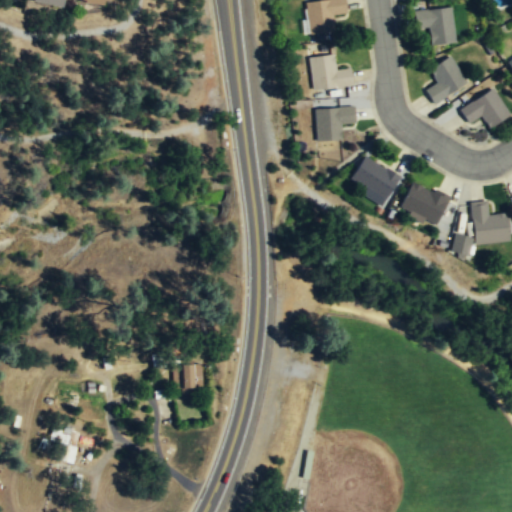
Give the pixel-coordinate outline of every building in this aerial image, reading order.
[(63,8),(64,0),(33,0),(33,4),(63,8)] [(346,12),(344,0),(318,0),(305,2),(309,34),(334,30),(332,15),(346,12)] [(411,11),(413,28),(426,26),(428,45),(453,41),(449,6),(411,11)] [(308,57),(312,89),(351,85),(350,68),(335,70),(333,53),(308,57)] [(464,81),(448,54),(426,68),(434,82),(422,89),(426,97),(432,103),(464,81)] [(486,127),(507,113),(490,87),(457,109),(465,123),(478,115),(486,127)] [(340,140),(340,123),(355,122),(353,107),(313,109),(315,140),(340,140)] [(347,178),(381,200),(397,177),(362,155),(353,166),(347,178)] [(433,224),(447,195),(433,188),(431,192),(409,181),(397,207),(433,224)] [(507,241),(503,212),(486,214),(484,200),(467,201),(472,244),(507,241)] [(467,256),(471,238),(453,233),(448,251),(467,256)] [(194,388),(194,360),(174,360),(174,388),(194,388)] [(72,472),(74,432),(55,431),(53,471),(72,472)]
